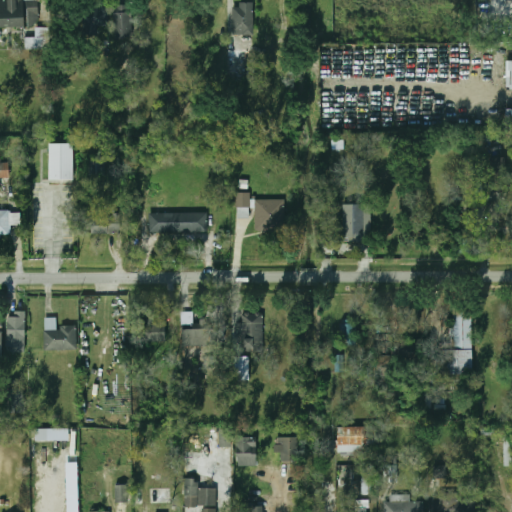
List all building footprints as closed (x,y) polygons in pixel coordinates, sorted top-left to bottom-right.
[(0,0),(0,27),(23,27),(23,24),(37,24),(37,0),(0,0)] [(232,33),(254,33),(254,4),(232,4),(232,33)] [(109,26),(108,6),(83,7),(83,27),(109,26)] [(132,12),(114,12),(114,36),(132,36),(132,12)] [(25,49),(50,49),(50,28),(35,28),(36,37),(25,37),(25,49)] [(229,75),(245,75),(245,59),(229,59),(229,75)] [(49,144),(50,180),(74,180),(73,143),(49,144)] [(87,175),(104,175),(104,156),(87,156),(87,175)] [(491,194),(507,194),(507,158),(491,158),(491,194)] [(0,177),(9,177),(9,162),(0,162),(0,177)] [(285,231),(285,199),(250,199),(250,192),(237,192),(237,217),(253,217),(254,231),(285,231)] [(31,230),(49,230),(49,199),(31,199),(31,230)] [(363,239),(363,204),(343,204),(343,239),(363,239)] [(0,235),(10,235),(10,210),(0,210),(0,235)] [(149,212),(149,231),(207,231),(207,212),(149,212)] [(89,233),(119,233),(119,216),(89,216),(89,233)] [(472,374),(472,308),(453,308),(453,349),(445,349),(445,374),(472,374)] [(7,311),(7,351),(25,351),(25,311),(7,311)] [(262,351),(261,313),(240,313),(241,351),(262,351)] [(56,317),(44,317),(44,350),(76,350),(76,326),(56,326),(56,317)] [(165,343),(165,323),(144,323),(144,343),(165,343)] [(357,343),(357,323),(341,323),(341,343),(357,343)] [(182,328),(182,346),(216,346),(216,328),(182,328)] [(235,356),(235,381),(249,381),(249,356),(235,356)] [(370,454),(370,427),(337,427),(337,454),(370,454)] [(35,439),(69,441),(69,430),(36,428),(35,439)] [(219,447),(232,447),(232,429),(220,429),(219,447)] [(235,466),(256,466),(256,437),(235,437),(235,466)] [(298,437),(275,437),(275,454),(281,454),(281,463),(298,463),(298,437)] [(446,466),(434,465),(433,477),(446,478),(446,466)] [(362,493),(372,493),(372,468),(362,468),(362,493)] [(128,511),(128,485),(116,485),(116,511),(128,511)] [(197,486),(185,486),(185,506),(197,506),(197,486)] [(457,493),(438,493),(438,511),(475,511),(475,501),(457,501),(457,493)] [(367,511),(367,501),(356,501),(356,511),(367,511)] [(385,501),(385,511),(414,511),(414,501),(385,501)]
